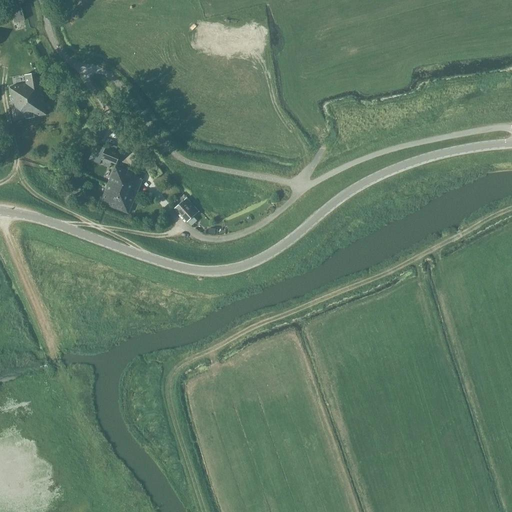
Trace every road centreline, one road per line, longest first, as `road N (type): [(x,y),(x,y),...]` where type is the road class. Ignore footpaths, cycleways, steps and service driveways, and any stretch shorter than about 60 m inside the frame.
road 1 (tertiary): [(56,225),(166,263),(224,270),(274,251),(373,177),(430,155),(511,142)]
road 2 (track): [(54,361),(3,210)]
